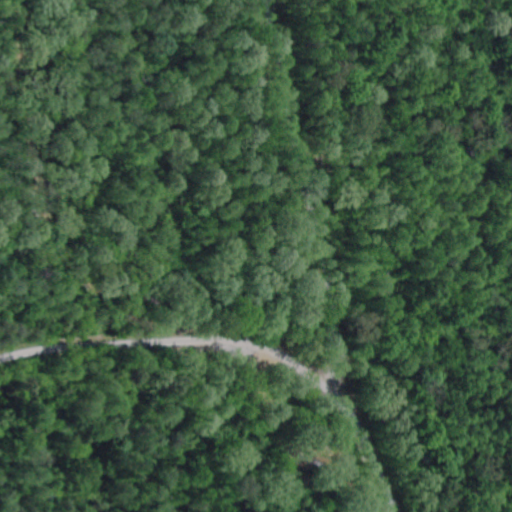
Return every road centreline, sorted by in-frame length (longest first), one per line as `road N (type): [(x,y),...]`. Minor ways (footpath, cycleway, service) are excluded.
road 1 (residential): [(394,511),(365,434),(337,388),(269,349),(204,340),(0,357)]
road 2 (track): [(337,388),(332,290),(267,0)]
